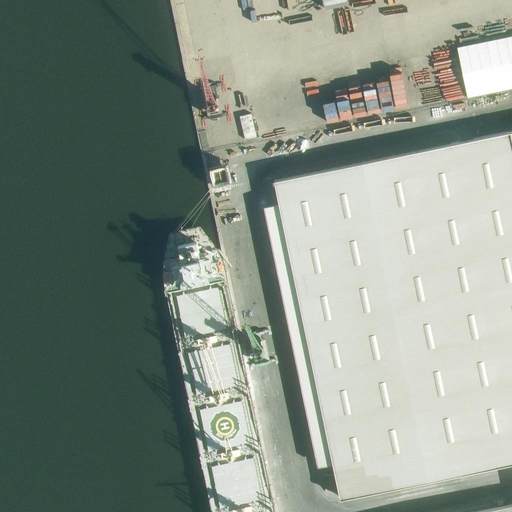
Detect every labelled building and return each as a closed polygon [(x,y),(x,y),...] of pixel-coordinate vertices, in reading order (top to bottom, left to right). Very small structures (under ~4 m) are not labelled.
[(511,40),(453,52),(464,102),(511,92),(511,40)] [(249,139),(261,136),(254,111),(243,114),(249,139)] [(275,122),(277,131),(300,125),(298,116),(275,122)] [(452,143),(275,180),(340,497),(511,461),(511,130),(452,143)] [(246,145),(247,156),(264,154),(262,143),(246,145)] [(258,297),(242,301),(246,317),(262,313),(258,297)] [(511,511),(511,503),(469,511),(511,511)]
